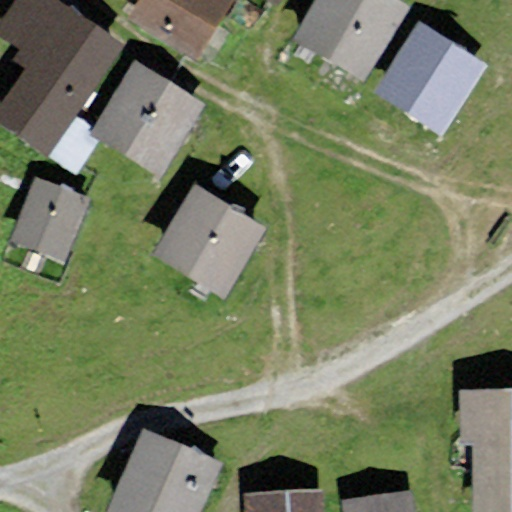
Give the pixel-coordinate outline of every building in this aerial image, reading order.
[(0,126),(47,157),(123,44),(56,0),(13,0),(0,20),(0,36),(18,48),(12,57),(26,66),(0,105),(0,126)] [(234,0),(137,0),(126,19),(197,62),(234,0)] [(362,82),(408,5),(399,0),(312,0),(290,38),(362,82)] [(440,134),(484,64),(417,22),(373,92),(440,134)] [(159,177),(203,103),(131,60),(88,133),(159,177)] [(63,261),(87,197),(33,177),(9,241),(63,261)] [(223,299),(264,226),(189,184),(148,257),(223,299)] [(511,511),(511,389),(458,390),(459,443),(472,443),(473,511),(511,511)] [(106,511),(198,511),(221,461),(141,426),(104,511),(106,511)] [(324,511),(323,489),(243,493),(244,511),(324,511)] [(412,511),(408,489),(340,501),(342,511),(412,511)]
